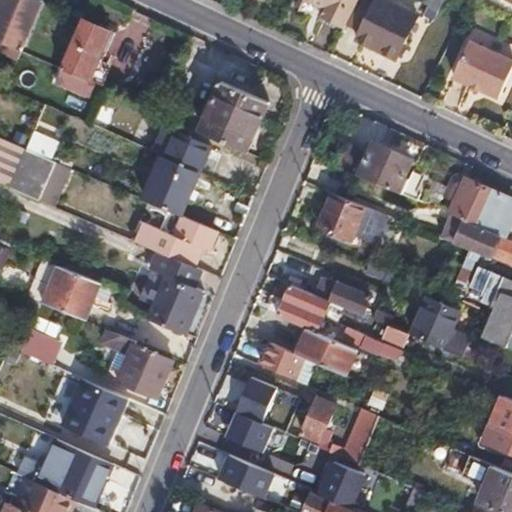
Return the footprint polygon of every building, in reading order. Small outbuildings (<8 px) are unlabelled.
[(42,0),(4,0),(0,11),(0,39),(21,49),(42,0)] [(319,18),(343,30),(345,27),(358,0),(306,0),(323,8),(319,18)] [(364,0),(358,0),(345,27),(360,33),(357,40),(397,59),(417,16),(383,0),(375,0),(374,4),(364,0)] [(426,0),(425,3),(439,10),(444,0),(426,0)] [(110,30),(85,18),(62,67),(89,79),(110,30)] [(453,77),(465,83),(483,46),(470,40),(453,77)] [(511,59),(483,46),(465,83),(471,86),(480,91),(499,98),(511,68),(511,59)] [(203,130),(250,151),(271,101),(224,81),(203,130)] [(165,154),(202,170),(213,145),(164,124),(154,149),(162,153),(165,154)] [(426,144),(402,132),(396,147),(377,139),(371,153),(361,175),(403,193),(412,174),(426,144)] [(0,135),(0,180),(12,185),(28,147),(0,135)] [(57,160),(28,147),(12,185),(41,198),(57,160)] [(347,167),(346,168),(361,175),(371,153),(355,147),(347,167)] [(184,214),(202,170),(165,154),(162,153),(143,197),(176,211),(184,214)] [(435,206),(450,213),(466,177),(450,170),(435,206)] [(412,174),(403,193),(415,198),(423,179),(412,174)] [(511,196),(466,177),(450,213),(469,221),(508,236),(511,237),(511,196)] [(366,204),(333,191),(320,224),(352,238),(355,231),(376,240),(387,213),(366,204)] [(147,221),(139,239),(157,247),(197,264),(205,246),(211,249),(219,229),(184,214),(176,211),(174,217),(183,221),(178,234),(147,221)] [(460,244),(472,249),(511,265),(511,237),(508,236),(469,221),(460,244)] [(0,245),(0,265),(3,267),(10,249),(0,245)] [(197,264),(157,247),(148,267),(154,269),(142,298),(156,303),(150,316),(190,333),(208,290),(198,286),(205,268),(197,264)] [(61,264),(46,302),(88,320),(104,283),(61,264)] [(511,279),(479,267),(470,288),(496,299),(493,305),(499,307),(486,336),(511,346),(511,279)] [(327,275),(319,293),(332,299),(390,323),(393,316),(377,310),(376,313),(367,308),(372,294),(327,275)] [(292,282),(285,298),(325,316),(332,299),(319,293),(292,282)] [(275,294),(269,309),(309,327),(318,330),(325,316),(285,298),(275,294)] [(466,355),(474,335),(455,328),(461,311),(427,297),(418,319),(426,323),(421,336),(466,355)] [(411,332),(390,323),(385,336),(406,345),(411,332)] [(375,338),(348,326),(344,336),(371,348),(375,338)] [(298,353),(307,357),(346,374),(357,347),(318,330),(309,327),(298,353)] [(33,328),(23,350),(52,363),(61,341),(33,328)] [(137,340),(109,328),(103,341),(131,353),(120,378),(154,394),(162,375),(167,377),(172,366),(174,360),(136,343),(137,340)] [(273,342),(265,364),(298,378),(307,357),(298,353),(273,342)] [(172,366),(167,377),(175,380),(179,369),(172,366)] [(282,384),(255,372),(228,434),(264,449),(275,424),(266,420),(282,384)] [(110,442),(129,396),(83,377),(64,422),(110,442)] [(376,387),(370,403),(384,409),(390,392),(376,387)] [(511,396),(506,394),(493,423),(511,431),(511,396)] [(322,439),(320,445),(360,462),(380,414),(361,406),(346,447),(329,440),(333,429),(329,427),(338,404),(319,396),(304,432),(322,439)] [(380,414),(360,462),(372,467),(375,459),(378,453),(382,455),(397,421),(388,417),(380,414)] [(511,431),(493,423),(485,442),(511,453),(511,431)] [(114,462),(59,438),(39,480),(80,498),(94,505),(114,462)] [(231,452),(221,477),(266,496),(276,471),(231,452)] [(511,511),(511,471),(472,454),(465,474),(489,485),(483,502),(507,511),(511,511)] [(336,476),(328,495),(334,498),(336,495),(355,502),(363,486),(354,482),(360,469),(335,458),(328,473),(336,476)] [(375,459),(372,467),(396,478),(397,479),(401,470),(375,459)] [(401,470),(397,479),(415,487),(419,478),(401,470)] [(29,476),(15,503),(34,511),(73,511),(80,498),(39,480),(29,476)] [(397,479),(396,478),(388,496),(408,504),(415,487),(397,479)] [(415,487),(408,504),(404,511),(418,511),(427,492),(415,487)] [(366,511),(334,498),(328,495),(313,489),(306,507),(317,511),(366,511)] [(34,511),(15,503),(10,501),(4,511),(34,511)] [(224,511),(201,502),(196,511),(224,511)]
